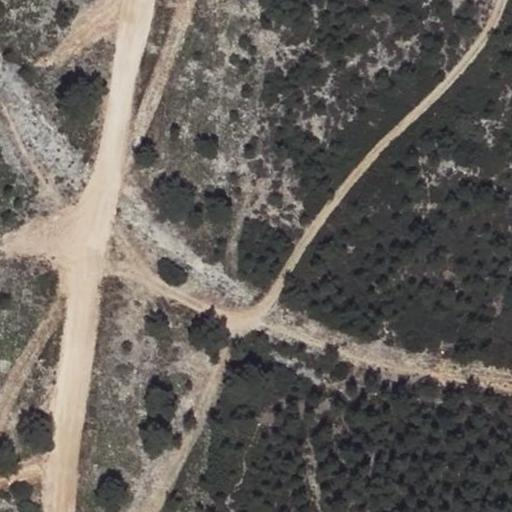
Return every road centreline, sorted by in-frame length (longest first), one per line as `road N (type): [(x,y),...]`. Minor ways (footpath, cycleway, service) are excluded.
road 1 (track): [(153,511),(246,376),(325,213),(385,138),(479,44),(501,0)]
road 2 (track): [(139,0),(79,330),(56,511)]
